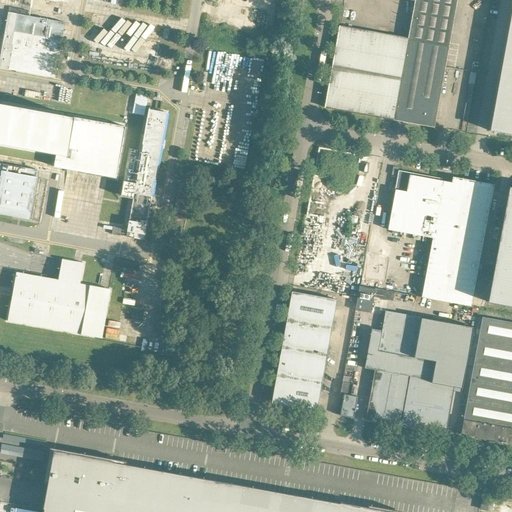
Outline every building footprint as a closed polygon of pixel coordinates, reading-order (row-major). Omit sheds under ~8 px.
[(448,46),(456,0),(412,0),(415,0),(408,38),(448,46)] [(511,0),(489,131),(511,134),(511,0)] [(8,12),(0,57),(0,68),(55,78),(65,22),(8,12)] [(383,118),(393,120),(408,38),(339,26),(324,107),(383,118)] [(448,46),(408,38),(393,120),(434,127),(448,46)] [(25,90),(24,96),(39,99),(40,93),(25,90)] [(125,127),(0,103),(0,143),(56,154),(54,166),(116,178),(125,127)] [(124,181),(121,196),(133,198),(126,236),(143,239),(166,112),(149,109),(148,109),(138,163),(139,164),(136,183),(124,181)] [(354,208),(362,154),(324,149),(320,178),(313,177),(310,202),(354,208)] [(38,170),(3,164),(0,179),(0,213),(29,219),(38,170)] [(439,178),(437,178),(398,170),(387,229),(423,235),(422,241),(428,242),(429,237),(435,238),(424,298),(471,306),(494,184),(452,177),(451,183),(439,180),(439,178)] [(179,182),(178,188),(190,190),(192,185),(179,182)] [(511,187),(508,187),(487,301),(511,306),(511,187)] [(177,192),(176,198),(189,200),(190,195),(177,192)] [(176,202),(174,208),(187,210),(188,205),(176,202)] [(174,212),(173,218),(185,220),(186,214),(174,212)] [(113,226),(112,234),(120,235),(122,228),(113,226)] [(17,272),(8,320),(102,338),(110,289),(80,284),(83,263),(62,259),(59,279),(17,272)] [(359,286),(355,310),(370,313),(373,297),(375,289),(359,286)] [(375,289),(373,297),(389,300),(391,291),(375,288),(375,289)] [(288,311),(273,394),(279,404),(316,411),(322,382),(337,299),(291,291),(288,311)] [(160,308),(157,327),(169,329),(172,310),(160,308)] [(423,430),(445,434),(445,432),(453,390),(453,386),(462,388),(473,326),(385,311),(381,329),(371,328),(364,369),(374,371),(365,420),(401,426),(423,430)] [(511,443),(511,323),(481,318),(460,434),(468,436),(511,443)] [(140,351),(158,354),(161,341),(143,338),(140,351)] [(343,376),(339,399),(343,400),(340,415),(353,417),(357,396),(351,395),(353,384),(349,383),(350,377),(343,376)] [(225,380),(223,393),(231,395),(234,381),(225,380)] [(3,434),(0,453),(0,454),(43,461),(47,441),(3,434)] [(221,511),(227,482),(125,464),(126,461),(52,448),(45,482),(47,483),(42,509),(43,509),(42,511),(221,511)] [(339,503),(227,482),(221,511),(402,511),(368,505),(367,507),(339,502),(339,503)] [(489,500),(482,498),(480,509),(487,510),(489,500)]
